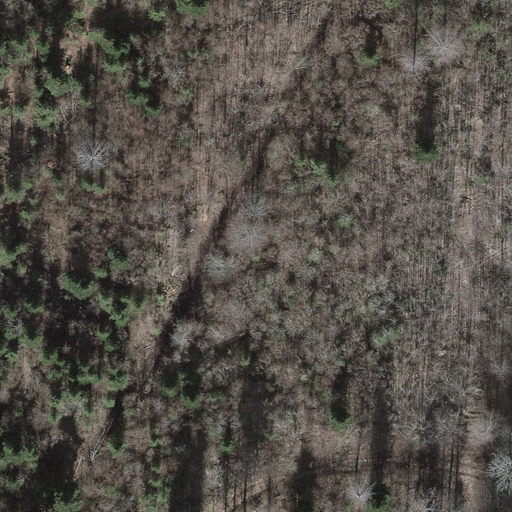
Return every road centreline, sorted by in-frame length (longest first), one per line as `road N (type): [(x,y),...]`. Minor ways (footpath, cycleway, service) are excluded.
road 1 (track): [(339,0),(176,318),(59,511)]
road 2 (track): [(218,511),(287,476),(401,459),(476,467),(511,483)]
